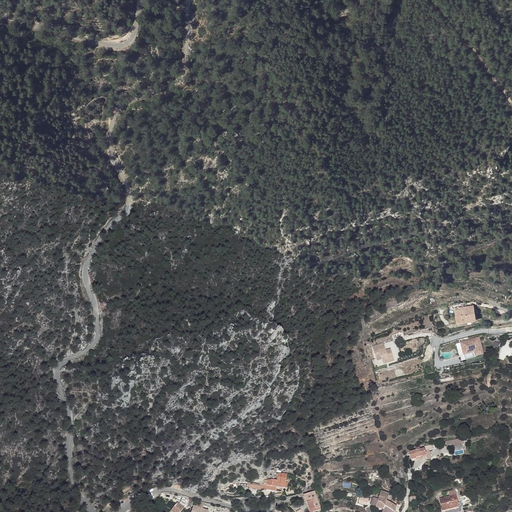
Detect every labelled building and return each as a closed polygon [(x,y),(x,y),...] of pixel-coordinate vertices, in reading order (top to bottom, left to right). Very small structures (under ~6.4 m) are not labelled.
[(473,305),(464,307),(465,308),(460,309),(460,310),(455,311),(454,311),(456,321),(462,319),(462,318),(475,316),(473,305)] [(479,337),(456,343),(457,350),(460,350),(463,359),(483,355),(479,337)] [(386,351),(383,343),(372,347),(377,361),(382,359),(383,362),(389,361),(388,359),(393,357),(390,349),(386,351)] [(425,448),(420,449),(420,447),(416,448),(416,450),(409,452),(411,460),(415,459),(416,459),(416,457),(422,456),(426,455),(425,451),(430,450),(434,449),(433,444),(424,446),(425,448)] [(287,474),(278,473),(277,480),(271,479),(271,480),(267,479),(267,484),(263,483),(262,484),(261,486),(254,484),(254,488),(261,490),(261,488),(275,490),(276,488),(279,489),(280,489),(280,487),(286,488),(287,483),(286,482),(287,474)] [(459,511),(455,490),(449,492),(450,496),(439,499),(442,511),(450,509),(451,511),(459,511)] [(320,507),(315,491),(303,495),(309,510),(315,508),(315,509),(320,507)] [(386,501),(389,494),(380,491),(378,499),(377,507),(379,508),(383,509),(382,511),(395,511),(396,506),(392,504),(386,501)] [(369,499),(361,496),(359,495),(358,497),(360,497),(359,500),(367,503),(369,503),(370,501),(368,500),(369,499)] [(370,505),(377,507),(378,499),(373,497),(370,505)] [(177,502),(171,511),(172,511),(180,511),(184,507),(177,502)] [(294,503),(291,507),(292,508),(296,511),(295,511),(301,511),(300,510),(298,507),(294,503)]
